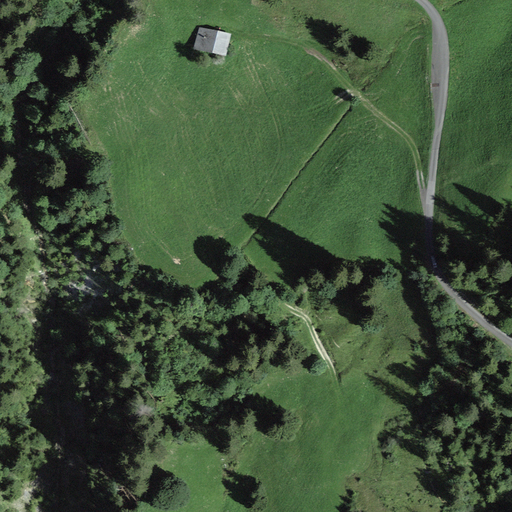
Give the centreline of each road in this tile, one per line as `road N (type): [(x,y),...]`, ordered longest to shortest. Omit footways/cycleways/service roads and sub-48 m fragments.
road 1 (track): [(429,206),(444,58),(440,28),(421,0)]
road 2 (track): [(511,344),(443,279),(429,242),(429,206)]
road 3 (track): [(429,206),(412,144),(345,79)]
